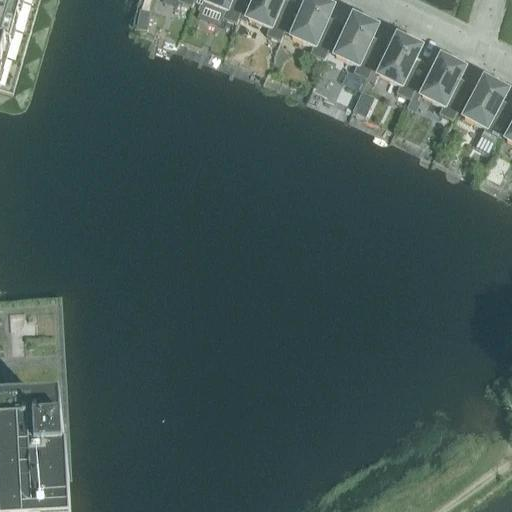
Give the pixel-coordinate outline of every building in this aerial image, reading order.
[(0,0),(0,94),(13,98),(41,0),(0,0)] [(179,0),(178,5),(192,11),(196,0),(179,0)] [(247,0),(207,0),(205,7),(225,15),(222,22),(237,28),(247,0)] [(266,40),(281,46),(296,8),(284,3),(285,0),(259,0),(249,24),(269,33),(266,40)] [(293,42),(313,51),(310,58),(324,64),(341,27),(329,22),(332,14),(310,4),(293,42)] [(385,47),(373,41),(376,34),(354,24),(337,61),(357,70),(354,77),(368,84),(385,47)] [(397,97),(410,104),(428,67),(416,62),(420,54),(398,44),(380,81),(400,90),(397,97)] [(439,118),(453,125),(472,89),(460,83),(464,75),(442,64),(423,102),(443,112),(439,118)] [(466,123),(485,133),(482,140),(495,147),(511,115),(511,109),(503,105),(507,98),(486,86),(466,123)] [(0,498),(1,511),(0,511),(70,511),(69,482),(66,482),(63,428),(0,431),(0,498)]
